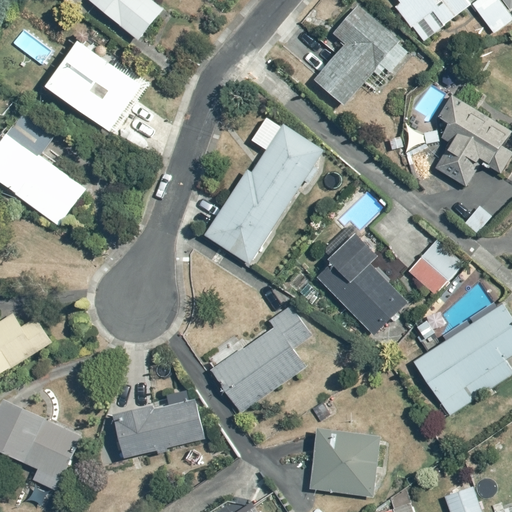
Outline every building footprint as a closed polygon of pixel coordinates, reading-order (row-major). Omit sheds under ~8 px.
[(66,0),(83,0),(88,3),(143,45),(168,11),(154,0),(60,0),(64,3),(66,0)] [(397,0),(401,5),(396,8),(422,46),(448,28),(446,25),(472,6),(467,0),(397,0)] [(511,0),(480,0),(474,4),(494,36),(511,24),(511,0)] [(358,5),(333,35),(345,45),(315,82),(343,105),(374,69),(388,81),(413,51),(358,5)] [(96,19),(46,91),(108,135),(143,86),(119,69),(135,47),(96,19)] [(458,94),(455,92),(434,127),(451,137),(440,156),(472,175),(479,164),(506,181),(511,170),(511,151),(509,150),(511,144),(511,120),(484,103),(491,91),(469,77),(458,94)] [(0,141),(0,185),(28,205),(22,213),(55,236),(87,191),(63,174),(73,159),(16,118),(0,141)] [(248,169),(205,236),(256,268),(330,153),(285,124),(253,173),(248,169)] [(493,215),(479,204),(465,221),(478,232),(493,215)] [(330,265),(316,279),(375,337),(388,324),(392,328),(415,305),(378,269),(395,252),(360,217),(322,256),(330,265)] [(427,247),(407,271),(440,298),(460,274),(427,247)] [(511,311),(505,300),(414,362),(452,418),(511,376),(511,311)] [(12,307),(0,314),(0,379),(56,347),(42,322),(26,331),(12,307)] [(214,369),(210,372),(242,413),(305,364),(295,351),(316,335),(296,310),(267,332),(259,321),(208,360),(214,369)] [(88,431),(5,401),(0,411),(0,462),(4,458),(38,470),(34,481),(37,482),(32,496),(23,493),(20,504),(41,511),(45,511),(53,491),(65,496),(88,431)] [(156,406),(115,414),(125,462),(204,445),(196,403),(157,411),(156,406)] [(381,437),(320,428),(311,492),(372,501),(381,437)] [(482,511),(475,490),(447,499),(451,511),(482,511)]
